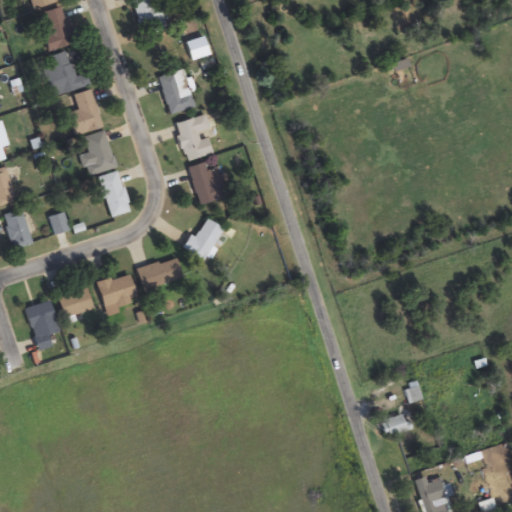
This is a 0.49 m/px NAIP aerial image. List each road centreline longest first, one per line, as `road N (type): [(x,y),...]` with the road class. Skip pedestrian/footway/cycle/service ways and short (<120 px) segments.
road 1 (residential): [(387,511),(221,0)]
road 2 (residential): [(0,270),(120,230),(156,203),(157,167),(96,0)]
